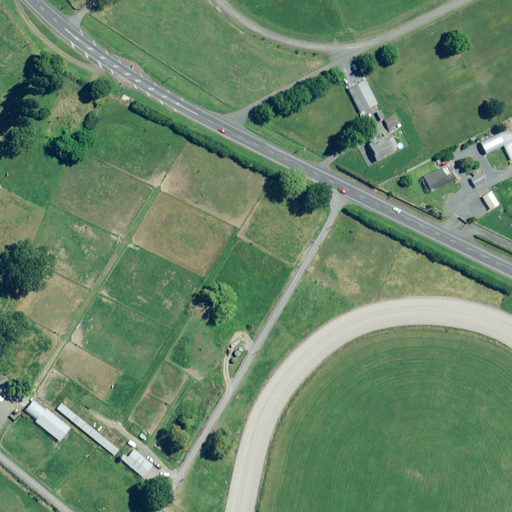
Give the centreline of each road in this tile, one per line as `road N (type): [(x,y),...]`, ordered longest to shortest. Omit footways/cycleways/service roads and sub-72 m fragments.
road 1 (secondary): [(33,0),(175,103),(511,273)]
road 2 (track): [(351,194),(161,511)]
